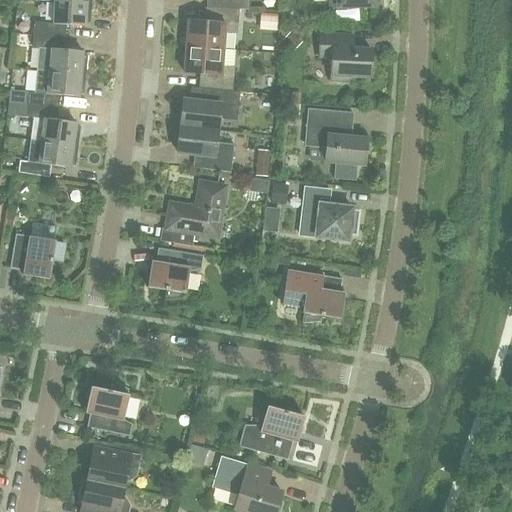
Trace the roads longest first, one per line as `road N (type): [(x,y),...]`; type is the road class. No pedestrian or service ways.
road 1 (residential): [(418,0),(403,225),(374,379)]
road 2 (residential): [(92,334),(137,0)]
road 3 (residential): [(374,379),(92,334)]
road 4 (residential): [(23,511),(64,329)]
road 5 (residential): [(374,379),(339,511)]
